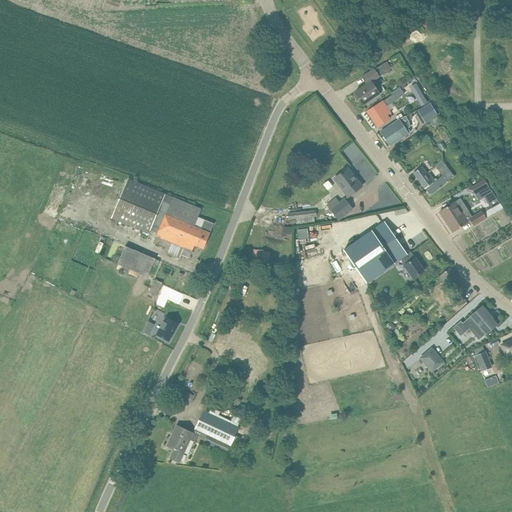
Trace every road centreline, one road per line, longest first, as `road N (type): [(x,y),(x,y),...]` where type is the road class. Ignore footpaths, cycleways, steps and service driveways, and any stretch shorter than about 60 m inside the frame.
road 1 (unclassified): [(99,511),(214,269),(279,107),(314,76)]
road 2 (unclassified): [(511,309),(460,264),(314,76)]
